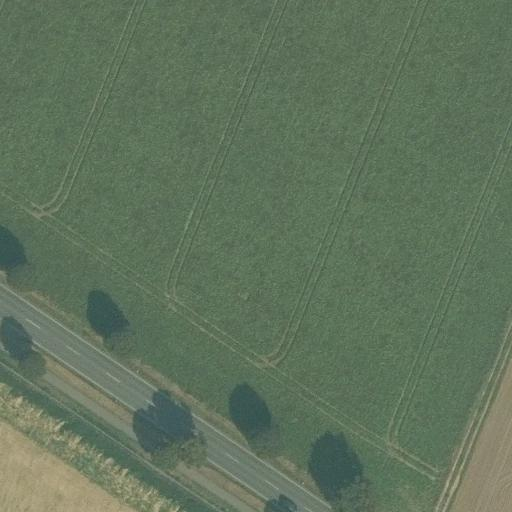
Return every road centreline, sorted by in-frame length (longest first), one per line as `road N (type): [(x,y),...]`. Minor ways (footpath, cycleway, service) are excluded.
road 1 (primary): [(0,307),(300,511)]
road 2 (track): [(440,511),(511,332)]
